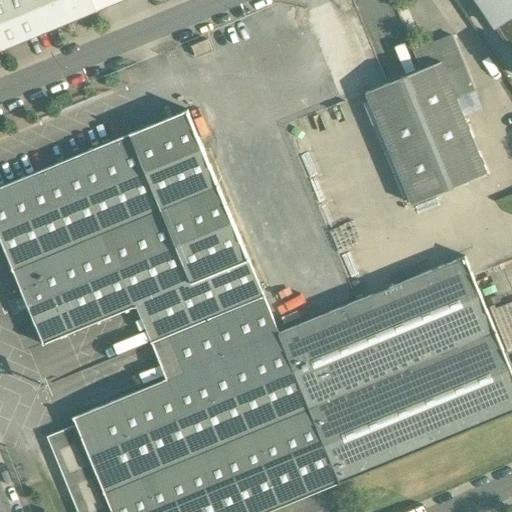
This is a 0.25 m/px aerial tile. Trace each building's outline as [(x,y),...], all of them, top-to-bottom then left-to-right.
[(30,0),(0,0),(0,48),(44,31),(30,0)] [(30,0),(44,31),(97,8),(93,0),(30,0)] [(93,0),(97,8),(117,0),(93,0)] [(511,13),(511,0),(479,0),(496,25),(503,20),(511,13)] [(511,13),(503,20),(511,32),(511,13)] [(475,90),(453,35),(414,51),(422,69),(442,61),(457,98),(475,90)] [(422,69),(367,92),(413,204),(488,173),(457,98),(442,61),(422,69)] [(188,109),(0,186),(0,236),(24,296),(15,300),(20,311),(29,307),(44,344),(47,343),(47,342),(137,305),(167,379),(77,416),(76,415),(74,416),(77,424),(112,511),(269,511),(342,482),(280,332),(188,109)] [(511,369),(465,255),(280,332),(342,482),(511,412),(511,369)] [(112,511),(77,424),(48,436),(79,511),(112,511)]
